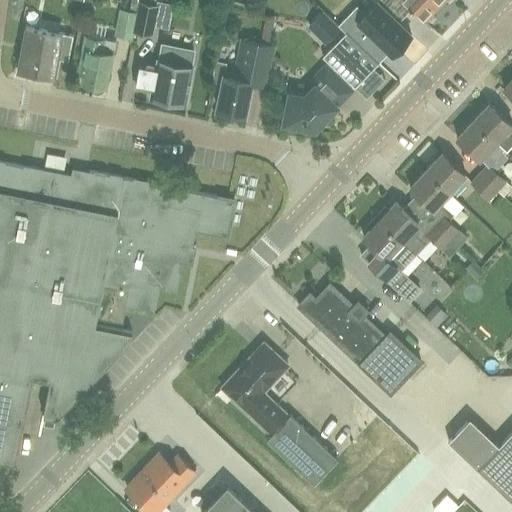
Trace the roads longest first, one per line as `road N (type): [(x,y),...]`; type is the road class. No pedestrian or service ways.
road 1 (residential): [(17,511),(315,194)]
road 2 (residential): [(315,194),(267,150),(0,94)]
road 3 (residential): [(315,194),(502,0)]
